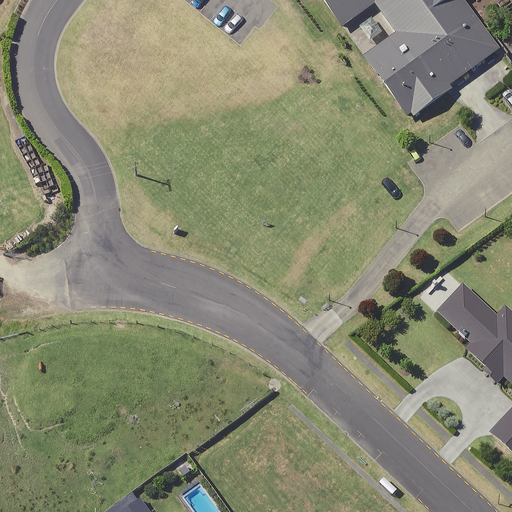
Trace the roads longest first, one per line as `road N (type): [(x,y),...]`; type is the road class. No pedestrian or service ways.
road 1 (residential): [(63,0),(44,30),(45,69),(106,238),(127,273),(206,290),(261,330),(451,511)]
road 2 (unknown): [(284,353),(484,153),(484,133),(457,90)]
